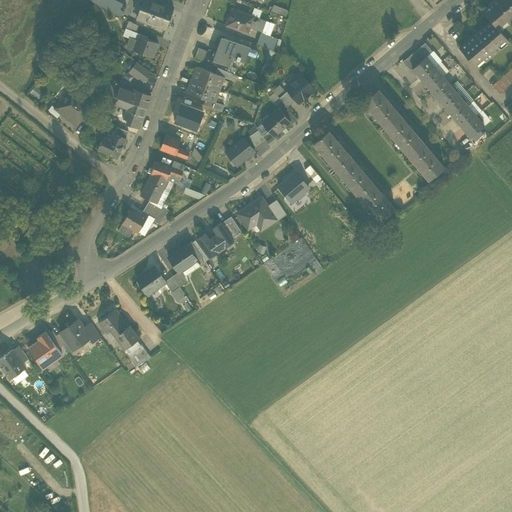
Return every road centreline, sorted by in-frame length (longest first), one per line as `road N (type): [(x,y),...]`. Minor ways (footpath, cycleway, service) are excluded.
road 1 (residential): [(453,0),(229,190),(90,281)]
road 2 (track): [(327,511),(103,274)]
road 3 (residential): [(199,0),(121,184)]
road 4 (unclassified): [(84,511),(77,461),(0,387)]
road 5 (residential): [(0,86),(121,184)]
